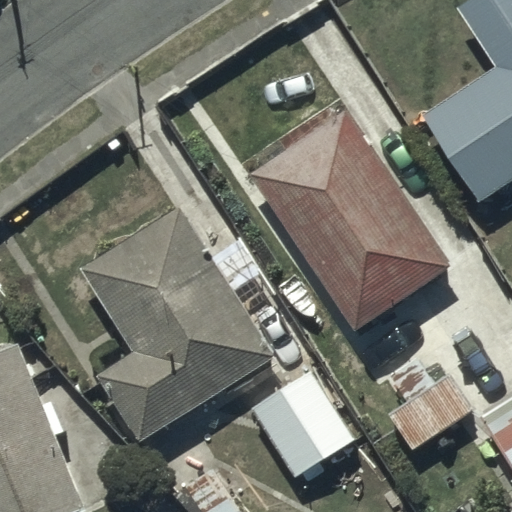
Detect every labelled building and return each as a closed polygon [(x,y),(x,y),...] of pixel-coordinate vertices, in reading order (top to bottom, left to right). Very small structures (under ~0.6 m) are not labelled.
[(511,0),(459,0),(494,53),(421,101),(478,188),(511,165),(511,0)] [(449,250),(346,98),(252,161),(355,314),(449,250)] [(210,245),(180,194),(81,256),(133,340),(98,361),(142,431),(173,412),(179,422),(201,409),(194,398),(275,347),(247,301),(277,283),(241,226),(210,245)] [(48,405),(23,341),(0,350),(0,511),(69,511),(87,505),(60,435),(67,432),(55,401),(48,405)] [(407,392),(387,406),(411,441),(472,398),(449,365),(437,373),(419,348),(391,368),(407,392)] [(310,358),(250,397),(295,468),(355,429),(310,358)] [(511,384),(479,404),(511,459),(511,384)] [(247,511),(217,460),(186,479),(205,511),(247,511)]
